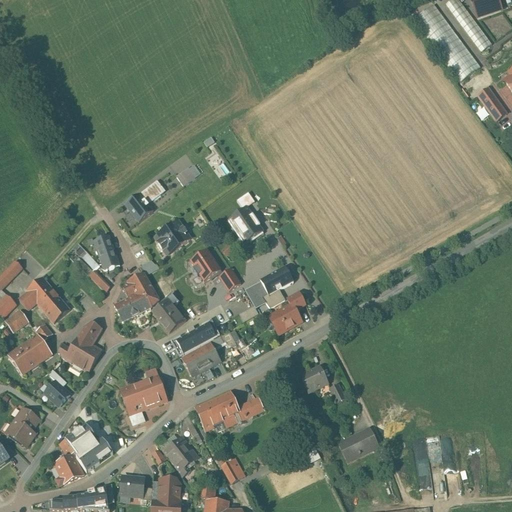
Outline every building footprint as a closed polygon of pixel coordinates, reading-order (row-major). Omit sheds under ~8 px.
[(491,46),(457,0),(452,0),(445,6),(481,54),(491,46)] [(471,0),(476,19),(508,12),(505,0),(471,0)] [(480,69),(433,6),(413,21),(459,84),(480,69)] [(506,116),(488,91),(478,98),(496,123),(506,116)] [(188,170),(176,178),(183,187),(195,179),(188,170)] [(139,196),(125,207),(139,224),(153,213),(148,206),(164,194),(156,183),(139,196)] [(247,209),(228,222),(244,246),(263,233),(247,209)] [(97,240),(80,246),(88,255),(97,252),(104,272),(119,267),(108,236),(100,222),(91,229),(97,240)] [(178,223),(155,240),(158,244),(157,245),(156,248),(160,252),(162,253),(163,252),(166,257),(190,240),(178,223)] [(209,238),(202,244),(208,252),(215,246),(209,238)] [(229,245),(222,252),(226,257),(234,251),(229,245)] [(85,252),(81,248),(75,253),(79,257),(85,252)] [(221,272),(207,252),(190,263),(195,270),(193,271),(198,278),(199,277),(204,284),(221,272)] [(156,260),(144,265),(149,275),(160,269),(156,260)] [(15,263),(0,278),(0,292),(0,293),(1,292),(22,270),(15,263)] [(285,268),(260,282),(268,296),(268,298),(269,298),(269,297),(279,291),(293,284),(294,284),(285,268)] [(241,286),(231,271),(219,279),(229,294),(241,286)] [(110,290),(94,273),(89,278),(106,295),(110,290)] [(144,275),(124,285),(123,289),(128,300),(114,307),(122,324),(150,310),(159,303),(159,301),(144,275)] [(69,312),(42,280),(27,293),(27,294),(19,301),(28,312),(37,305),(54,325),(69,312)] [(279,291),(269,297),(269,298),(268,298),(268,296),(262,299),(266,305),(270,310),(285,302),(279,291)] [(299,294),(287,301),(290,307),(291,306),(294,313),(305,307),(299,294)] [(178,303),(171,295),(167,299),(173,307),(178,303)] [(15,306),(5,297),(0,302),(0,317),(2,320),(15,306)] [(173,307),(167,299),(161,304),(162,305),(152,314),(169,335),(185,322),(173,307)] [(290,307),(271,317),(276,326),(275,329),(279,336),(300,324),(294,313),(291,306),(290,307)] [(242,314),(246,322),(262,316),(258,307),(242,314)] [(20,313),(5,323),(13,334),(28,323),(20,313)] [(212,323),(172,345),(180,358),(220,336),(212,323)] [(90,324),(84,327),(78,338),(93,346),(102,331),(90,324)] [(52,336),(44,326),(35,333),(37,336),(42,343),(52,336)] [(236,346),(229,333),(222,337),(226,345),(228,350),(236,346)] [(37,336),(8,357),(22,377),(52,356),(42,343),(37,336)] [(93,346),(78,338),(64,361),(88,375),(102,352),(93,346)] [(222,338),(210,344),(214,352),(226,345),(222,338)] [(210,344),(182,359),(192,378),(220,363),(214,352),(210,344)] [(70,351),(63,346),(59,353),(61,359),(64,361),(70,351)] [(319,369),(300,378),(308,395),(328,386),(319,369)] [(50,377),(54,381),(58,377),(54,373),(50,377)] [(58,377),(54,381),(56,383),(63,389),(67,385),(58,377)] [(158,378),(120,392),(132,428),(144,423),(140,412),(167,402),(158,378)] [(56,383),(44,395),(59,409),(70,396),(63,389),(56,383)] [(345,401),(338,386),(329,390),(336,405),(345,401)] [(230,393),(194,410),(204,431),(207,430),(208,432),(222,425),(224,428),(225,428),(226,429),(239,424),(238,423),(248,419),(247,418),(264,411),(259,399),(242,407),(242,406),(238,408),(235,400),(234,401),(230,393)] [(44,417),(35,411),(30,417),(37,422),(38,422),(39,423),(44,417)] [(23,412),(7,434),(25,447),(33,435),(29,433),(37,422),(30,417),(23,412)] [(87,423),(66,438),(65,442),(75,455),(75,456),(104,436),(102,434),(96,427),(92,430),(89,427),(87,423)] [(201,441),(192,425),(187,428),(196,444),(201,441)] [(369,431),(340,445),(349,463),(378,449),(369,431)] [(105,437),(91,448),(90,448),(76,458),(87,474),(102,463),(116,453),(105,437)] [(163,438),(156,444),(159,448),(166,443),(163,438)] [(182,439),(178,442),(176,439),(172,442),(174,445),(170,447),(166,443),(159,448),(163,453),(179,474),(178,475),(181,479),(190,472),(187,468),(198,459),(182,439)] [(65,442),(59,446),(68,458),(73,456),(75,455),(65,442)] [(0,449),(0,466),(8,460),(0,449)] [(166,461),(158,452),(152,455),(158,465),(166,461)] [(68,458),(54,465),(60,478),(55,481),(59,487),(64,485),(83,477),(73,456),(68,458)] [(235,460),(221,467),(231,485),(244,477),(235,460)] [(144,480),(122,478),(120,497),(141,499),(143,489),(144,480)] [(159,483),(158,502),(179,502),(180,488),(175,482),(160,481),(159,483)] [(159,483),(153,483),(152,490),(151,501),(153,502),(158,502),(159,483)] [(152,490),(143,489),(141,499),(141,501),(151,502),(151,501),(152,490)] [(242,511),(227,511),(229,503),(214,501),(215,491),(198,490),(197,500),(205,501),(203,511),(242,511)] [(88,495),(77,498),(78,511),(82,511),(101,511),(103,511),(109,511),(107,498),(111,497),(111,496),(97,500),(94,491),(88,493),(88,495)] [(77,498),(63,499),(49,502),(49,511),(57,511),(78,511),(77,498)] [(179,511),(180,503),(179,502),(158,502),(153,502),(152,511),(179,511)]
